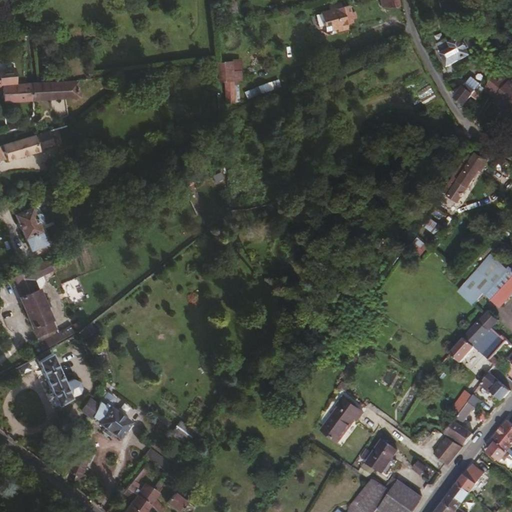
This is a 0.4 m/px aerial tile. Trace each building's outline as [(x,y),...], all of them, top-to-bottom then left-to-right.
[(358,16),(356,9),(353,10),(351,3),(344,5),(331,8),(322,11),(325,23),(331,22),(333,27),(338,26),(339,29),(350,26),(349,22),(354,20),(353,17),(358,16)] [(333,27),(331,22),(325,23),(323,29),(331,33),(333,27)] [(469,47),(472,46),(468,39),(465,40),(463,35),(451,41),(449,37),(439,43),(448,60),(458,54),(461,59),(472,52),(469,47)] [(234,69),(233,59),(224,59),(215,60),(217,79),(218,79),(242,77),(241,68),(234,69)] [(511,80),(496,69),(483,87),(496,96),(494,98),(503,105),(504,102),(508,105),(511,107),(511,80)] [(79,94),(77,77),(32,79),(33,97),(79,94)] [(33,97),(32,79),(4,81),(5,98),(17,97),(33,97)] [(256,93),(274,86),(272,81),(245,92),(247,98),(256,94),(256,93)] [(465,102),(477,88),(468,81),(456,95),(465,102)] [(40,146),(55,141),(50,126),(0,141),(0,158),(7,156),(8,157),(41,147),(40,146)] [(229,160),(228,140),(217,140),(218,165),(229,160)] [(469,186),(481,168),(484,170),(491,159),(488,157),(487,158),(478,152),(470,163),(465,160),(455,176),(469,186)] [(47,240),(40,222),(36,212),(32,203),(16,210),(31,247),(47,240)] [(46,217),(44,211),(40,210),(36,212),(40,222),(44,220),(46,217)] [(422,226),(432,234),(439,225),(429,217),(422,226)] [(56,325),(38,283),(31,265),(13,274),(37,333),(56,325)] [(499,280),(483,266),(461,289),(475,302),(487,290),(488,291),(499,280)] [(501,304),(511,291),(511,266),(499,280),(488,291),(501,304)] [(491,308),(483,299),(477,305),(486,313),(491,309),(491,308)] [(479,340),(492,326),(499,317),(491,309),(486,313),(451,351),(461,361),(479,340)] [(511,330),(510,328),(507,324),(501,316),(499,317),(492,326),(501,334),(507,338),(511,342),(511,330)] [(76,329),(73,323),(60,329),(63,336),(76,329)] [(488,348),(501,334),(492,326),(479,340),(488,348)] [(63,336),(60,329),(40,338),(44,347),(63,336)] [(490,358),(507,338),(501,334),(488,348),(485,353),(490,358)] [(65,379),(53,350),(39,358),(56,396),(58,400),(72,394),(72,393),(65,379)] [(511,388),(490,370),(482,381),(503,398),(511,388)] [(81,384),(78,378),(73,376),(65,379),(72,393),(79,390),(81,384)] [(119,391),(112,386),(110,385),(107,389),(119,398),(120,396),(120,394),(119,391)] [(119,398),(107,389),(101,396),(114,405),(119,398)] [(474,403),(479,396),(474,392),(469,398),(474,403)] [(337,438),(356,417),(358,419),(365,410),(347,395),(322,424),(337,438)] [(93,415),(98,402),(90,396),(82,406),(93,415)] [(132,418),(114,405),(101,396),(98,402),(93,415),(106,425),(104,428),(111,434),(114,430),(119,435),(132,418)] [(455,419),(467,401),(460,397),(445,418),(452,423),(455,419)] [(460,422),(474,403),(469,398),(467,401),(455,419),(460,422)] [(169,418),(153,406),(148,413),(164,425),(169,418)] [(197,431),(181,417),(171,431),(187,443),(197,431)] [(508,450),(511,444),(511,419),(509,417),(493,437),(496,440),(498,440),(508,450)] [(474,431),(460,422),(455,419),(452,423),(447,430),(465,442),(474,431)] [(448,465),(462,446),(447,436),(434,453),(448,465)] [(381,471),(399,450),(385,439),(368,459),(381,471)] [(508,450),(498,440),(496,440),(489,449),(501,459),(505,454),(508,450)] [(90,459),(94,451),(79,444),(65,477),(72,482),(77,471),(80,472),(86,458),(90,459)] [(418,461),(412,468),(424,478),(430,471),(418,461)] [(485,471),(472,461),(467,469),(478,478),(479,479),(485,471)] [(470,490),(478,478),(467,469),(458,481),(470,490)] [(351,511),(362,503),(380,479),(375,476),(357,498),(349,511),(351,511)] [(393,487),(397,478),(393,476),(388,484),(393,487)] [(423,494),(397,478),(393,487),(394,488),(398,490),(417,502),(423,494)] [(374,511),(383,502),(394,488),(393,487),(388,484),(380,479),(362,503),(371,511),(374,511)] [(158,490),(144,480),(137,491),(148,499),(150,501),(151,500),(155,494),(158,490)] [(459,504),(470,490),(458,481),(443,499),(456,509),(459,511),(468,511),(469,511),(459,504)] [(389,506),(398,490),(394,488),(383,502),(389,506)] [(179,508),(186,498),(175,489),(167,499),(179,508)] [(399,511),(411,511),(417,502),(398,490),(389,506),(399,511)] [(142,511),(150,501),(148,499),(137,491),(121,511),(142,511)] [(163,504),(155,494),(151,500),(158,508),(163,504)] [(453,511),(456,509),(443,499),(434,511),(453,511)] [(371,511),(362,503),(351,511),(371,511)]
